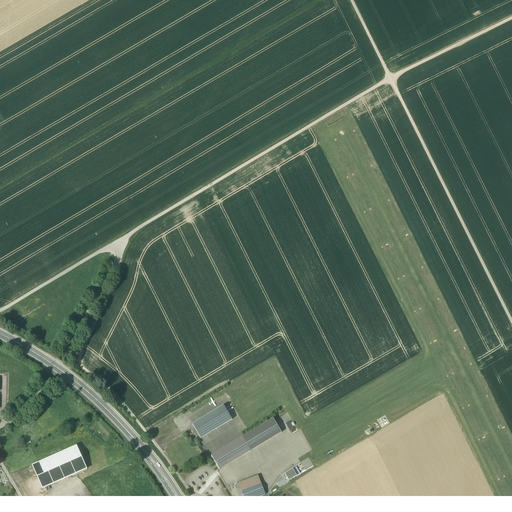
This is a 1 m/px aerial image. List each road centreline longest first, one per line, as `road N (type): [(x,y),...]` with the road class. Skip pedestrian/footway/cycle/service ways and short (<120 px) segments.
road 1 (track): [(353,0),(511,317)]
road 2 (track): [(394,82),(118,246)]
road 3 (secondary): [(0,335),(108,411),(186,511)]
road 4 (track): [(394,82),(511,23)]
